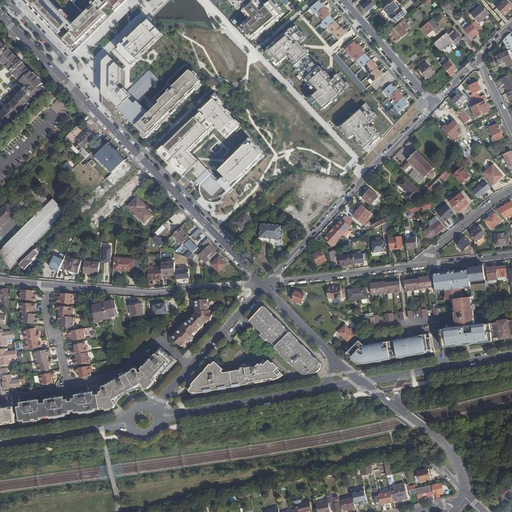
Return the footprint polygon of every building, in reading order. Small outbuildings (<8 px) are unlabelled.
[(125,3),(127,0),(104,0),(102,3),(99,0),(95,0),(93,3),(91,1),(89,3),(90,5),(71,24),(65,18),(67,16),(60,9),(58,12),(46,0),(21,0),(27,6),(48,28),(58,38),(71,51),(73,54),(89,38),(95,32),(97,30),(102,26),(108,20),(110,18),(115,13),(125,3)] [(230,0),(238,9),(241,7),(244,10),(254,0),(230,0)] [(254,0),(244,10),(251,18),(241,27),(253,40),(268,27),(269,26),(283,14),(271,0),(264,6),(258,0),(254,0)] [(371,0),(368,0),(362,6),(364,9),(367,12),(376,5),(371,0)] [(511,2),(509,0),(505,0),(497,8),(505,15),(508,13),(511,8),(511,2)] [(325,6),(326,6),(324,4),(323,3),(322,4),(319,1),(310,8),(316,15),(318,13),(324,7),(325,6)] [(389,16),(396,23),(406,14),(400,7),(399,8),(393,1),(383,9),(389,16)] [(449,4),(443,9),(449,16),(453,12),(449,8),(451,7),(449,4)] [(488,15),(490,13),(483,5),(473,13),(481,21),(488,15)] [(328,9),(325,6),(324,7),(318,13),(324,20),(330,15),(331,15),(328,11),(328,10),(328,9)] [(333,19),(330,15),(324,20),(322,22),(328,28),(336,22),(333,19)] [(121,44),(116,48),(131,64),(162,34),(147,18),(121,44)] [(426,24),(421,28),(425,33),(427,36),(432,32),(431,31),(433,30),(437,34),(441,30),(432,19),(426,25),(426,24)] [(457,19),(454,22),(459,28),(462,25),(457,19)] [(404,20),(400,23),(406,30),(410,27),(404,20)] [(336,21),(336,22),(328,28),(334,34),(341,28),(339,24),(336,21)] [(476,22),(473,24),(479,32),(482,29),(476,22)] [(400,23),(388,33),(392,38),(396,43),(408,33),(406,30),(400,23)] [(475,36),(479,32),(473,24),(470,27),(468,24),(463,28),(472,38),(475,36)] [(348,86),(337,74),(331,79),(320,66),(319,67),(316,65),(315,66),(313,63),(311,61),(310,60),(311,59),(308,55),(309,54),(300,44),(306,38),(296,26),(293,28),(292,27),(285,33),(286,34),(279,40),(279,39),(268,49),(269,50),(266,53),(272,60),(273,59),(278,64),(280,63),(287,57),(288,56),(292,60),(291,61),(295,66),(294,66),(306,80),(307,79),(318,92),(314,95),(313,95),(309,98),(314,103),(321,110),(324,108),(324,109),(333,101),(333,100),(339,95),(339,96),(346,90),(345,89),(348,86)] [(342,27),(341,28),(334,34),(340,40),(349,32),(347,30),(346,29),(345,30),(342,27)] [(454,30),(449,35),(456,44),(459,41),(462,39),(457,33),(457,34),(454,30)] [(453,46),(456,44),(449,35),(447,33),(435,43),(442,51),(450,43),(453,46)] [(511,38),(510,34),(506,38),(503,41),(508,52),(511,59),(511,38)] [(338,42),(333,35),(326,40),(332,47),(338,42)] [(472,48),(475,46),(466,35),(463,38),(472,48)] [(0,59),(27,87),(0,113),(0,133),(37,98),(38,99),(41,96),(40,95),(45,90),(41,86),(43,84),(34,75),(24,64),(25,63),(22,60),(21,61),(18,58),(3,42),(1,40),(0,40),(0,59)] [(345,50),(351,56),(351,55),(360,48),(361,47),(360,45),(359,44),(357,45),(355,42),(345,50)] [(363,49),(361,47),(360,48),(351,55),(357,62),(366,54),(363,51),(364,50),(363,49)] [(507,66),(511,64),(511,59),(508,52),(498,56),(496,57),(499,64),(505,62),(507,66)] [(344,62),(337,54),(333,57),(363,92),(367,89),(361,82),(355,75),(349,69),(344,62)] [(368,56),(366,54),(357,62),(363,68),(365,66),(371,60),(368,56)] [(108,111),(112,115),(132,96),(128,91),(125,88),(126,72),(109,55),(103,61),(103,81),(103,84),(103,86),(103,99),(102,105),(104,107),(108,111)] [(371,60),(365,66),(371,74),(377,68),(378,68),(376,66),(374,64),(375,63),(372,60),(371,60)] [(442,60),(439,62),(444,68),(451,76),(454,73),(457,70),(450,61),(448,62),(447,60),(444,63),(442,60)] [(426,63),(419,69),(423,73),(428,78),(437,70),(434,66),(431,68),(426,63)] [(380,71),(377,68),(371,74),(369,76),(374,82),(383,74),(384,73),(382,71),(381,70),(380,71)] [(132,96),(112,115),(115,118),(118,121),(120,123),(123,126),(130,119),(133,122),(135,125),(147,138),(160,125),(159,123),(165,117),(167,119),(168,118),(189,97),(189,96),(200,85),(199,84),(201,82),(193,72),(193,73),(190,70),(173,87),(175,89),(172,91),(170,89),(168,91),(169,92),(159,101),(160,102),(149,113),(137,101),(159,80),(154,75),(146,83),(132,96)] [(389,71),(388,70),(384,73),(383,74),(374,82),(371,85),(376,90),(380,85),(383,89),(395,78),(392,75),(389,71)] [(149,71),(142,78),(146,83),(154,75),(149,71)] [(506,87),(509,93),(511,91),(511,74),(503,78),(506,85),(505,85),(506,87)] [(128,91),(132,96),(146,83),(142,78),(128,91)] [(473,94),(469,96),(476,105),(484,101),(487,100),(485,95),(477,99),(475,94),(481,91),(479,86),(481,85),(480,84),(479,82),(469,86),(473,94)] [(394,87),(391,84),(384,90),(390,97),(391,96),(397,91),(398,90),(398,89),(397,87),(396,86),(394,87)] [(397,91),(391,96),(397,104),(404,98),(404,97),(401,94),(402,93),(400,92),(398,89),(398,90),(397,91)] [(225,104),(215,92),(213,94),(215,96),(200,111),(201,112),(187,125),(186,124),(158,151),(175,168),(177,171),(183,176),(184,177),(185,176),(192,183),(194,185),(195,183),(198,186),(200,184),(201,185),(201,187),(201,189),(201,191),(201,194),(202,195),(204,198),(206,200),(208,201),(211,203),(213,203),(215,203),(217,203),(220,203),(221,202),(224,200),(222,198),(226,194),(228,195),(232,191),(230,190),(265,156),(250,138),(233,154),(235,156),(219,171),(225,176),(220,181),(214,175),(215,174),(210,169),(209,171),(190,152),(216,127),(227,139),(240,126),(223,106),(225,104)] [(461,104),(466,99),(463,95),(459,100),(455,104),(459,108),(462,105),(461,104)] [(404,97),(404,98),(397,104),(394,106),(400,112),(409,104),(406,101),(408,100),(407,99),(405,97),(404,97)] [(486,104),(484,101),(476,105),(471,107),(476,118),(489,112),(486,104)] [(370,109),(366,103),(357,111),(357,110),(350,116),(351,117),(346,121),(346,120),(337,127),(346,137),(347,136),(350,139),(353,136),(355,135),(358,138),(356,139),(365,150),(369,147),(370,147),(372,146),(373,144),(373,143),(380,137),(368,124),(374,119),(373,118),(376,115),(372,111),(371,112),(369,110),(370,109)] [(393,111),(399,117),(401,114),(394,107),(389,111),(391,113),(393,111)] [(467,118),(461,112),(457,114),(463,121),(467,118)] [(449,126),(442,132),(453,144),(459,139),(454,133),(460,127),(454,121),(449,126)] [(499,127),(498,125),(488,129),(489,133),(491,132),(495,139),(493,140),(494,142),(504,137),(499,127)] [(85,133),(78,126),(66,138),(86,158),(90,154),(84,148),(95,137),(91,133),(88,130),(85,133)] [(125,161),(120,155),(121,155),(118,152),(118,153),(116,151),(117,151),(115,149),(114,148),(113,149),(108,144),(95,156),(98,158),(110,171),(113,173),(125,161)] [(410,158),(409,159),(408,161),(401,169),(405,172),(410,166),(414,170),(409,176),(419,184),(427,176),(429,178),(431,178),(432,178),(434,176),(434,173),(432,170),(434,168),(417,150),(411,156),(410,158)] [(511,153),(511,151),(503,155),(511,173),(511,153)] [(447,172),(464,156),(462,154),(453,163),(446,171),(447,172)] [(110,171),(98,158),(97,159),(109,172),(110,171)] [(70,173),(91,194),(97,188),(100,185),(106,180),(93,167),(95,164),(92,160),(89,163),(88,162),(83,166),(80,163),(70,173)] [(67,163),(64,166),(69,172),(73,169),(67,163)] [(504,177),(493,165),(483,174),(494,186),(499,181),(504,177)] [(462,168),(454,175),(464,187),(465,186),(469,182),(467,179),(470,176),(462,168)] [(443,183),(450,176),(447,172),(446,171),(444,173),(439,178),(443,183)] [(420,192),(405,178),(402,182),(399,185),(408,192),(404,197),(412,203),(420,192)] [(436,190),(443,183),(439,178),(435,182),(432,185),(435,189),(436,190)] [(277,189),(284,197),(295,187),(288,179),(277,189)] [(130,198),(142,187),(135,180),(124,191),(130,198)] [(485,181),(473,192),(478,199),(481,197),(488,191),(491,188),(485,181)] [(426,191),(430,194),(435,189),(432,185),(426,191)] [(31,196),(44,209),(51,202),(35,187),(29,194),(31,196)] [(378,197),(370,190),(367,194),(363,199),(371,206),(378,197)] [(309,191),(297,204),(307,213),(319,200),(309,191)] [(461,193),(456,197),(464,208),(467,205),(469,204),(461,193)] [(29,194),(13,211),(15,212),(31,196),(29,194)] [(138,197),(128,206),(135,213),(134,215),(140,222),(142,220),(145,223),(153,215),(146,208),(148,206),(146,204),(138,197)] [(391,209),(394,206),(385,198),(384,197),(382,200),(391,209)] [(461,210),(464,208),(456,197),(450,201),(458,212),(461,210)] [(67,212),(54,199),(51,202),(44,209),(41,212),(42,213),(6,249),(5,247),(0,252),(0,254),(8,263),(11,259),(13,261),(12,263),(10,267),(11,268),(18,261),(17,260),(21,256),(22,257),(67,212)] [(423,212),(433,207),(428,201),(420,206),(422,211),(423,212)] [(506,206),(502,209),(507,218),(511,214),(511,203),(506,206)] [(0,211),(0,227),(15,212),(13,211),(12,209),(7,204),(0,211)] [(294,205),(290,209),(303,221),(300,225),(305,230),(313,221),(294,205)] [(448,205),(438,213),(445,222),(448,220),(449,219),(448,218),(454,213),(448,205)] [(372,215),(362,206),(358,212),(353,217),(362,226),(372,215)] [(422,211),(420,206),(411,210),(412,214),(413,216),(422,211)] [(299,224),(302,221),(287,207),(283,211),(299,224)] [(502,209),(499,211),(505,219),(507,218),(502,209)] [(492,229),(501,222),(495,214),(490,217),(485,221),(492,229)] [(239,226),(243,230),(252,222),(246,215),(236,223),(239,226)] [(332,247),(354,222),(345,215),(338,223),(334,227),(333,227),(328,233),(329,234),(327,236),(324,240),(332,247)] [(445,228),(436,218),(429,223),(431,226),(423,233),(426,236),(427,237),(430,241),(432,239),(443,230),(445,228)] [(375,227),(366,232),(367,233),(383,225),(387,222),(386,219),(383,220),(374,225),(375,227)] [(265,242),(271,243),(272,225),(262,224),(260,242),(265,242)] [(281,226),(272,225),(271,243),(280,244),(281,236),(281,226)] [(475,230),(469,234),(475,240),(475,244),(487,235),(480,227),(477,230),(476,229),(475,230)] [(175,234),(183,244),(191,236),(186,231),(185,233),(181,228),(175,234)] [(194,239),(201,232),(198,229),(193,234),(194,236),(193,237),(194,239)] [(411,234),(405,234),(407,249),(418,249),(417,237),(411,238),(411,234)] [(509,244),(508,234),(495,235),(496,246),(502,245),(509,244)] [(159,251),(160,249),(160,248),(164,244),(160,240),(157,236),(153,240),(157,244),(155,246),(159,251)] [(402,237),(389,237),(390,249),(397,249),(403,248),(402,237)] [(463,251),(471,245),(466,238),(462,241),(457,244),(463,251)] [(189,250),(193,254),(199,248),(195,244),(191,240),(185,245),(189,250)] [(384,240),(370,242),(372,253),(373,253),(373,256),(379,256),(385,255),(385,252),(386,252),(384,240)] [(106,247),(101,247),(100,262),(105,263),(107,263),(107,262),(111,262),(112,246),(106,245),(106,247)] [(199,257),(206,264),(218,254),(214,249),(211,246),(199,257)] [(40,250),(38,247),(20,265),(23,267),(25,269),(40,254),(38,251),(40,250)] [(193,254),(189,250),(186,253),(187,254),(184,256),(189,258),(193,254)] [(327,260),(321,250),(316,253),(313,255),(319,265),(327,260)] [(354,254),(354,255),(355,264),(360,263),(364,263),(364,261),(364,254),(354,254)] [(340,256),(341,266),(350,265),(355,265),(355,264),(354,255),(340,256)] [(55,256),(49,268),(53,269),(58,272),(64,260),(55,256)] [(72,271),(79,273),(83,261),(69,257),(66,269),(72,271)] [(134,271),(140,272),(141,260),(135,260),(115,258),(114,265),(116,265),(115,270),(128,271),(134,272),(134,271)] [(219,258),(212,265),(219,272),(227,265),(223,261),(219,258)] [(91,274),(99,275),(100,263),(85,262),(84,273),(91,274)] [(152,265),(148,265),(149,279),(156,278),(163,277),(162,267),(153,268),(152,265)] [(170,278),(176,278),(176,270),(175,265),(162,266),(162,267),(163,277),(163,279),(170,278)] [(475,268),(469,268),(469,271),(471,282),(486,280),(485,272),(484,267),(478,267),(477,267),(475,268)] [(501,267),(497,268),(498,278),(507,277),(506,267),(501,267)] [(489,280),(498,279),(498,278),(497,268),(493,268),(488,269),(489,280)] [(189,269),(176,270),(177,279),(183,279),(190,278),(189,269)] [(471,282),(469,271),(456,272),(456,271),(454,271),(452,271),(448,271),(448,273),(434,274),(434,275),(435,286),(436,291),(442,290),(443,289),(445,289),(446,296),(446,300),(454,299),(454,305),(455,313),(454,313),(454,317),(455,321),(456,321),(457,328),(440,330),(442,348),(447,347),(447,346),(455,345),(455,347),(463,346),(463,344),(471,343),(471,345),(479,344),(479,343),(487,342),(487,343),(492,343),(492,341),(492,339),(490,324),(477,326),(477,328),(474,328),(474,326),(473,319),(475,319),(474,311),(473,311),(471,297),(463,298),(462,287),(464,287),(465,288),(471,287),(471,285),(471,282)] [(429,276),(425,276),(426,287),(435,286),(434,275),(429,276)] [(419,288),(426,287),(425,276),(422,277),(417,277),(418,279),(419,288)] [(414,279),(410,280),(412,290),(419,289),(419,288),(418,279),(414,279)] [(404,291),(412,290),(410,280),(407,280),(403,281),(404,291)] [(380,282),(376,282),(378,294),(385,293),(384,283),(384,281),(380,282)] [(395,282),(391,282),(393,293),(400,292),(399,281),(395,282)] [(371,294),(378,294),(376,282),(373,283),(369,283),(371,294)] [(385,294),(393,293),(391,282),(388,282),(384,283),(385,293),(385,294)] [(330,287),(327,287),(328,298),(332,298),(332,299),(342,298),(341,287),(340,287),(335,288),(331,288),(331,287),(330,287)] [(0,299),(2,299),(3,307),(10,306),(9,300),(8,288),(2,289),(0,290),(0,299)] [(357,289),(348,290),(349,301),(361,300),(366,299),(367,299),(366,288),(357,289)] [(33,296),(34,290),(21,289),(20,299),(36,301),(36,299),(37,297),(33,296)] [(305,295),(296,292),(294,301),(295,302),(303,304),(305,295)] [(73,299),(74,294),(61,293),(61,299),(57,299),(57,300),(57,302),(73,303),(73,299)] [(109,301),(104,303),(110,330),(122,327),(114,300),(109,301)] [(211,321),(212,319),(211,319),(213,317),(213,315),(211,315),(211,311),(209,311),(208,300),(195,301),(196,313),(188,322),(187,321),(172,337),(182,347),(186,341),(189,344),(191,341),(194,338),(192,335),(197,330),(198,331),(204,324),(205,323),(206,324),(209,321),(211,321)] [(21,310),(21,313),(23,313),(32,314),(32,310),(31,309),(31,308),(36,308),(36,306),(36,304),(20,303),(20,309),(21,310)] [(101,333),(110,330),(104,303),(98,305),(93,306),(101,333)] [(127,310),(128,318),(145,314),(143,304),(136,305),(131,306),(131,309),(127,310)] [(157,305),(153,306),(155,316),(167,313),(165,304),(161,304),(159,304),(156,305),(157,305)] [(60,311),(59,316),(70,317),(71,313),(72,313),(73,307),(57,306),(56,308),(56,310),(61,310),(61,312),(60,311)] [(264,306),(263,306),(250,320),(262,333),(261,335),(266,340),(268,338),(276,347),(276,348),(279,349),(278,351),(281,352),(281,353),(284,354),(284,356),(286,356),(286,358),(288,359),(288,360),(291,361),(302,372),(303,373),(304,374),(305,374),(306,374),(318,372),(319,371),(320,370),(321,369),(322,368),(322,366),(322,365),(322,363),(322,362),(317,357),(316,358),(311,353),(312,352),(304,344),(303,345),(298,340),(299,339),(291,331),(290,332),(285,327),(286,326),(278,318),(277,318),(272,314),(273,313),(266,306),(264,306)] [(371,324),(371,326),(375,325),(375,323),(374,315),(373,306),(369,307),(370,314),(363,315),(363,320),(368,320),(369,324),(371,324)] [(35,320),(36,314),(32,314),(23,313),(23,318),(22,323),(38,324),(38,322),(39,320),(35,320)] [(74,321),(74,317),(70,317),(59,316),(58,316),(58,317),(58,319),(61,320),(61,326),(73,327),(74,321)] [(319,324),(325,319),(322,316),(316,320),(319,324)] [(497,322),(490,323),(490,324),(492,339),(499,338),(499,340),(503,340),(511,338),(511,336),(511,335),(511,319),(508,320),(508,318),(497,320),(497,322)] [(361,336),(362,337),(372,328),(375,325),(371,326),(361,336)] [(348,342),(359,332),(354,326),(350,330),(346,326),(339,333),(343,336),(348,342)] [(24,333),(25,340),(26,340),(37,338),(41,337),(40,335),(40,333),(38,333),(35,334),(35,332),(36,332),(35,328),(25,330),(25,333),(24,333)] [(7,340),(15,339),(14,331),(4,332),(3,329),(0,329),(0,346),(7,345),(7,340)] [(84,333),(84,329),(68,332),(68,334),(69,335),(72,335),(73,341),(85,338),(84,333)] [(363,346),(359,341),(347,352),(352,357),(353,356),(355,358),(353,361),(355,362),(357,363),(360,364),(363,364),(366,364),(368,363),(380,361),(383,360),(383,358),(396,356),(397,358),(410,355),(426,353),(425,350),(432,349),(429,333),(411,336),(411,333),(410,332),(365,341),(365,345),(363,346)] [(243,340),(237,334),(234,337),(235,339),(240,344),(243,340)] [(38,341),(37,338),(26,340),(27,343),(26,344),(27,350),(42,347),(42,345),(41,342),(37,343),(37,342),(38,341)] [(72,353),(72,355),(76,355),(88,352),(87,346),(85,346),(85,343),(74,345),(74,348),(76,348),(76,350),(74,350),(72,351),(72,353)] [(9,359),(17,358),(17,353),(16,351),(6,352),(6,348),(0,349),(0,360),(1,360),(1,366),(10,364),(9,359)] [(34,352),(36,362),(48,360),(47,353),(50,353),(50,351),(50,349),(34,352)] [(101,391),(97,391),(98,395),(100,409),(104,408),(105,410),(114,408),(116,407),(116,405),(114,401),(115,401),(121,397),(121,396),(124,395),(125,396),(128,394),(131,393),(133,392),(132,390),(135,389),(136,389),(139,388),(140,388),(143,387),(145,390),(147,390),(149,391),(152,387),(155,384),(154,382),(156,379),(156,378),(161,373),(164,375),(166,374),(176,363),(162,350),(157,355),(157,354),(154,357),(154,356),(151,356),(146,361),(146,363),(147,365),(145,367),(145,366),(142,370),(139,371),(137,368),(135,367),(128,371),(127,372),(127,373),(127,374),(113,382),(111,381),(110,381),(103,385),(102,387),(103,389),(101,391)] [(90,362),(88,352),(76,355),(77,360),(73,361),(74,363),(74,365),(90,362)] [(346,354),(353,361),(355,358),(353,356),(352,357),(347,352),(346,354)] [(52,361),(52,359),(48,360),(36,362),(37,368),(39,368),(39,371),(50,369),(49,365),(48,366),(48,364),(52,363),(52,361)] [(193,385),(189,389),(190,392),(192,392),(193,392),(194,393),(196,392),(196,394),(201,393),(205,392),(204,391),(211,390),(211,391),(219,389),(219,388),(226,387),(226,388),(233,387),(233,386),(230,371),(224,372),(221,370),(223,369),(214,361),(211,365),(210,364),(192,384),(193,385)] [(241,369),(230,371),(233,386),(240,385),(240,386),(248,384),(247,380),(252,380),(252,381),(255,381),(256,383),(263,382),(263,380),(270,379),(273,379),(273,380),(276,379),(280,378),(278,375),(280,373),(277,369),(278,368),(273,363),(272,364),(269,361),(264,365),(263,363),(261,366),(259,364),(256,367),(248,368),(248,367),(241,368),(241,369)] [(79,374),(80,378),(83,378),(91,376),(91,373),(92,372),(91,366),(75,369),(75,371),(76,373),(78,372),(81,372),(81,374),(79,374)] [(55,372),(40,375),(41,382),(42,381),(42,385),(53,383),(52,379),(51,379),(51,377),(55,377),(55,374),(55,372)] [(4,389),(21,387),(20,380),(12,381),(12,375),(3,376),(3,378),(4,381),(3,382),(3,385),(4,389)] [(95,409),(100,409),(98,395),(95,396),(94,392),(87,393),(85,392),(83,392),(82,393),(72,395),(73,401),(68,402),(67,396),(55,397),(54,396),(52,396),(52,398),(31,401),(30,400),(28,400),(27,401),(21,402),(21,407),(18,407),(20,420),(24,420),(25,422),(29,421),(29,419),(31,419),(35,418),(35,419),(37,420),(40,419),(40,417),(49,416),(49,418),(53,417),(55,416),(54,415),(58,415),(60,414),(60,416),(65,416),(65,414),(67,413),(69,413),(69,411),(74,410),(74,412),(76,412),(80,412),(80,413),(84,413),(84,411),(85,411),(86,411),(89,410),(91,412),(95,411),(95,409)] [(0,424),(16,423),(13,407),(0,408),(0,424)] [(370,467),(363,469),(363,472),(362,472),(363,476),(372,474),(370,467)] [(427,470),(417,472),(420,482),(430,479),(427,470)] [(405,482),(390,486),(391,492),(393,500),(408,496),(405,482)] [(444,494),(442,483),(433,485),(436,498),(440,497),(440,495),(444,494)] [(511,493),(511,491),(506,485),(499,492),(506,499),(511,493)] [(429,486),(416,489),(417,493),(417,495),(430,492),(429,486)] [(365,490),(353,493),(354,498),(355,504),(360,503),(363,502),(368,501),(365,490)] [(391,492),(379,495),(381,505),(394,502),(393,500),(391,492)] [(339,498),(328,500),(329,502),(330,505),(332,505),(333,511),(340,511),(342,511),(339,498)] [(354,498),(341,501),(344,511),(356,508),(355,504),(354,498)] [(310,502),(295,505),(296,510),(294,510),(294,511),(308,511),(312,511),(310,502)] [(318,511),(331,511),(330,505),(329,502),(317,505),(318,511)]
